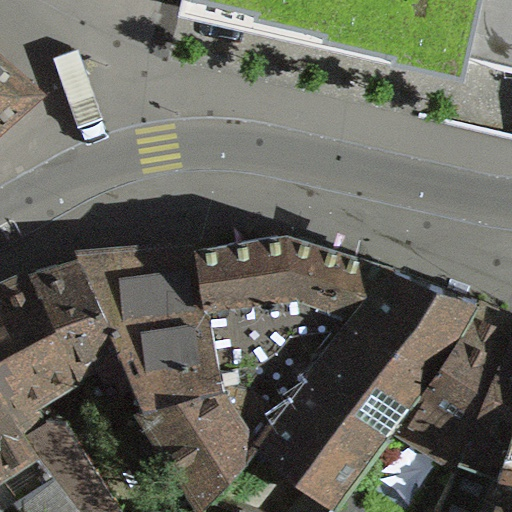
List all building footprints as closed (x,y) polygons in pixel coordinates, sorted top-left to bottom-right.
[(386,64),(459,81),(477,0),(189,0),(250,14),(249,20),(319,36),(318,42),(388,58),(386,64)] [(0,123),(31,96),(0,67),(0,123)] [(341,258),(282,240),(192,255),(214,388),(209,390),(244,444),(201,493),(208,496),(254,447),(250,444),(391,274),(341,258)] [(201,493),(244,444),(209,390),(214,388),(192,255),(94,263),(73,265),(131,389),(121,396),(122,397),(130,393),(196,504),(199,496),(201,493)] [(41,275),(27,280),(72,377),(93,366),(101,383),(112,377),(121,396),(131,389),(73,265),(41,275)] [(326,511),(432,375),(473,305),(429,288),(391,274),(250,444),(254,447),(316,499),(299,500),(288,511),(326,511)] [(74,381),(72,377),(27,280),(0,291),(0,409),(17,440),(72,511),(115,511),(61,426),(45,422),(30,431),(20,415),(74,381)] [(434,511),(469,428),(473,430),(511,331),(511,320),(492,313),(473,305),(432,375),(326,511),(434,511)] [(511,331),(473,430),(469,428),(434,511),(477,511),(493,476),(496,477),(511,434),(511,331)] [(72,511),(17,440),(0,409),(0,485),(20,511),(72,511)] [(511,434),(496,477),(511,480),(511,434)] [(511,511),(511,480),(496,477),(493,476),(477,511),(511,511)]
